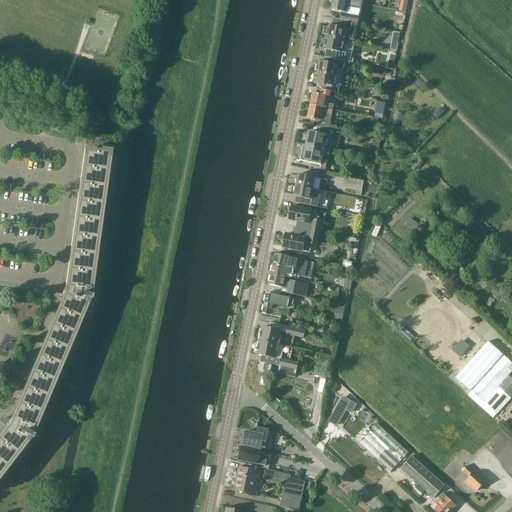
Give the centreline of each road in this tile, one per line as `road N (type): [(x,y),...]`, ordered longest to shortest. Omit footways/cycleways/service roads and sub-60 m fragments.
road 1 (tertiary): [(233,393),(315,0)]
road 2 (track): [(511,166),(402,59),(414,0)]
road 3 (unclassified): [(382,511),(270,412),(233,393)]
road 4 (track): [(41,142),(88,20)]
road 5 (tertiary): [(208,511),(233,393)]
